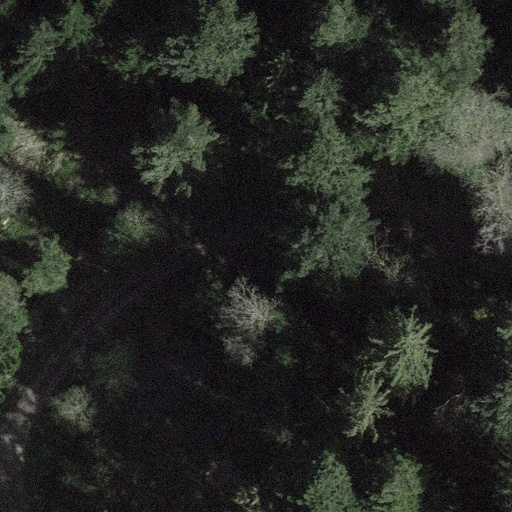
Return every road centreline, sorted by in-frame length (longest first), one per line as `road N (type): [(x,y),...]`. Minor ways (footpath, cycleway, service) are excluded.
road 1 (track): [(511,249),(234,208),(0,453)]
road 2 (track): [(234,208),(359,0)]
road 3 (track): [(234,208),(0,154)]
